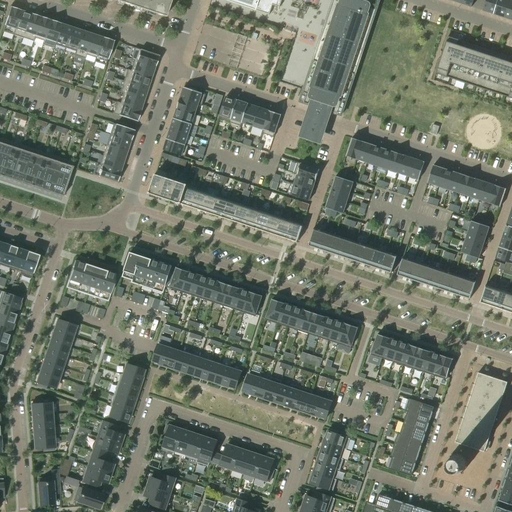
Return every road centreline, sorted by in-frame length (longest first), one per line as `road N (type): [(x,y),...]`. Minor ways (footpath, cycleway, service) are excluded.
road 1 (residential): [(97,222),(469,345)]
road 2 (residential): [(280,511),(299,453),(153,404),(117,511)]
road 3 (residential): [(56,248),(13,380),(22,511)]
road 4 (residential): [(472,318),(295,260)]
road 5 (residential): [(511,180),(340,123)]
road 6 (residential): [(172,69),(340,123)]
road 7 (residential): [(295,260),(128,206)]
road 8 (residential): [(179,48),(28,0)]
road 9 (residential): [(469,345),(422,490)]
road 10 (residential): [(295,260),(340,123)]
road 11 (residential): [(128,206),(172,69)]
road 12 (residential): [(511,192),(472,318)]
